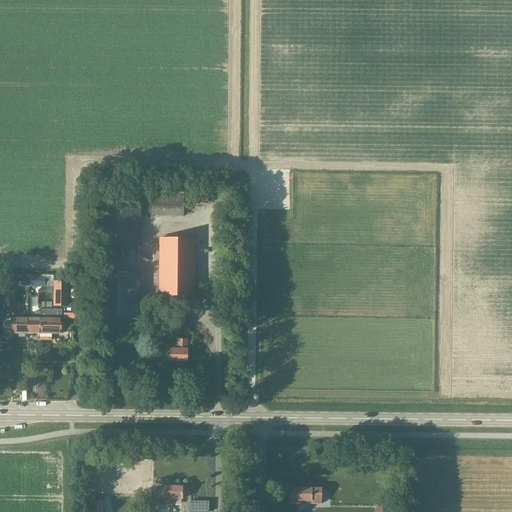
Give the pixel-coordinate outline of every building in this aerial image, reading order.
[(184,198),(182,198),(151,197),(151,215),(183,216),(184,198)] [(138,247),(139,206),(103,205),(102,246),(138,247)] [(193,295),(194,239),(159,238),(159,295),(193,295)] [(100,272),(99,319),(137,320),(138,272),(100,272)] [(28,276),(28,286),(41,286),(41,276),(28,276)] [(54,281),(53,305),(67,305),(67,281),(54,281)] [(13,308),(13,294),(14,283),(3,283),(3,308),(13,308)] [(61,309),(52,309),(40,309),(40,311),(39,333),(60,333),(61,309)] [(15,333),(15,311),(15,310),(3,310),(2,333),(15,333)] [(27,333),(27,318),(21,318),(20,311),(15,311),(15,333),(27,333)] [(39,333),(40,311),(35,311),(33,318),(27,318),(27,333),(39,333)] [(165,361),(187,361),(187,339),(177,339),(177,344),(165,344),(165,361)] [(64,369),(63,355),(50,356),(50,369),(64,369)] [(182,486),(162,486),(162,488),(155,488),(155,505),(171,505),(171,498),(182,498),(182,496),(187,496),(187,486),(182,486)] [(321,488),(311,488),(292,488),(292,492),(289,492),(288,503),(321,504),(321,488)] [(208,511),(208,500),(190,500),(190,511),(208,511)] [(89,502),(89,511),(101,511),(102,502),(89,502)]
